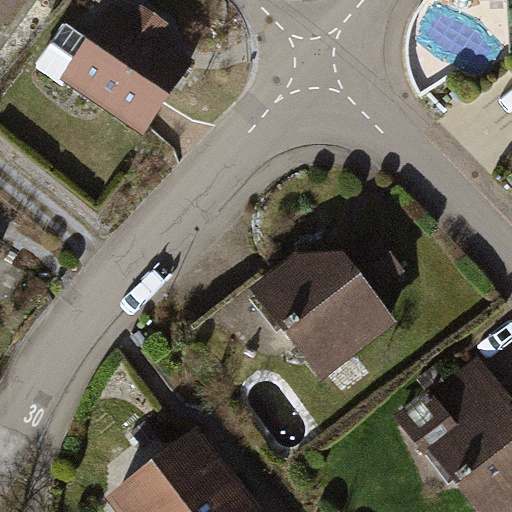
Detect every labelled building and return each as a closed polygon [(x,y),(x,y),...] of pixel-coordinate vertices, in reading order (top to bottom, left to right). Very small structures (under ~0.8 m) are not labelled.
[(0,0),(0,32),(25,0),(0,0)] [(184,84),(107,35),(65,100),(143,149),(184,84)] [(290,271),(245,324),(303,392),(395,338),(343,270),(290,271)] [(511,418),(476,371),(405,426),(471,511),(510,511),(511,511),(511,418)] [(257,511),(205,439),(119,502),(126,511),(257,511)]
